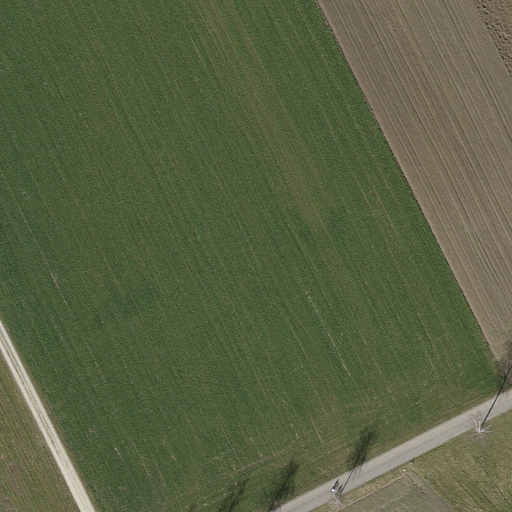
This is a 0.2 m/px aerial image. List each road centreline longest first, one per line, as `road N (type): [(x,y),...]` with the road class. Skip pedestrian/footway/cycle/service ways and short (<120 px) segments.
road 1 (unclassified): [(511,398),(288,511)]
road 2 (track): [(0,332),(89,511)]
